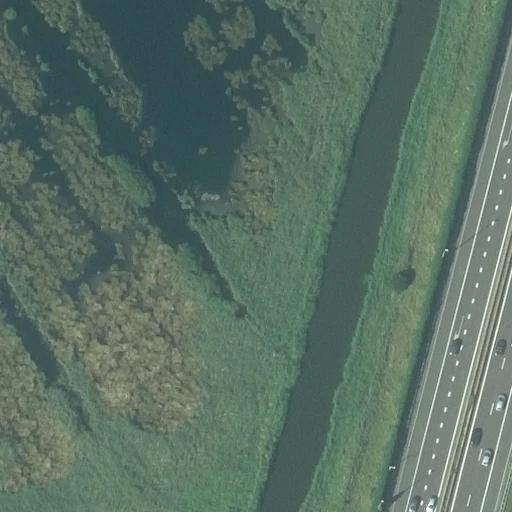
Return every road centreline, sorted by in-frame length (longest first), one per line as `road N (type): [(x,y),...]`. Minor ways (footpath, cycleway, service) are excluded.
road 1 (motorway): [(511,148),(418,511)]
road 2 (motorway): [(467,511),(511,334)]
